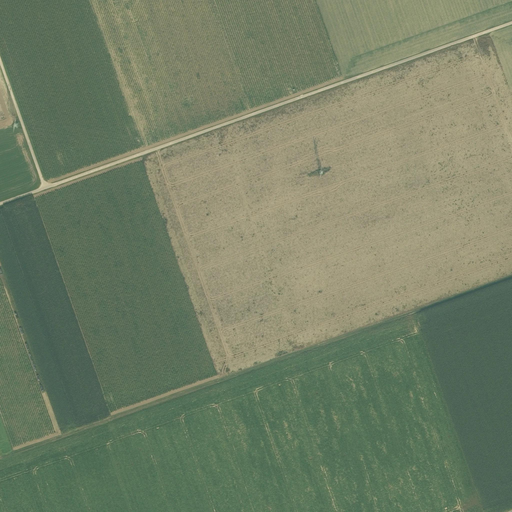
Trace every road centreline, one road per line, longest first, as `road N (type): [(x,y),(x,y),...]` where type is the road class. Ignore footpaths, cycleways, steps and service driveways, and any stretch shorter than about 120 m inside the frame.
road 1 (track): [(0,203),(511,22)]
road 2 (track): [(0,458),(511,277)]
road 3 (track): [(0,60),(45,188)]
